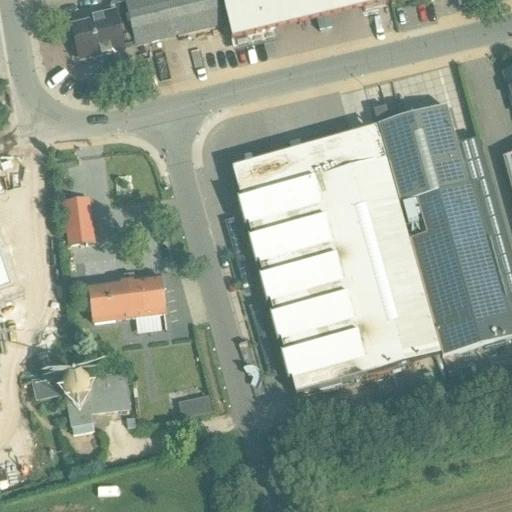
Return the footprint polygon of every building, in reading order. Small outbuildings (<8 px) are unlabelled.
[(90,25),(71,29),(79,62),(123,52),(119,36),(132,33),(136,49),(221,29),(214,0),(134,0),(110,6),(113,15),(89,21),(90,25)] [(221,0),(228,32),(230,43),(255,38),(253,27),(272,23),(268,2),(278,0),(221,0)] [(359,0),(363,13),(387,8),(385,0),(359,0)] [(511,73),(503,76),(511,108),(511,73)] [(385,109),(372,113),(377,130),(408,244),(441,361),(511,341),(511,259),(490,181),(473,186),(467,188),(445,111),(390,126),(385,109)] [(295,168),(235,185),(240,203),(236,204),(244,230),(247,229),(251,241),(247,242),(254,268),(258,267),(262,280),(258,281),(265,307),(269,306),(273,318),(269,319),(276,345),(280,344),(283,357),(279,358),(287,384),(291,383),(295,398),(369,377),(439,358),(384,163),(380,164),(372,134),(351,140),(354,152),(328,159),(309,164),(307,165),(304,152),(303,153),(292,156),(295,168)] [(511,158),(502,161),(511,198),(511,158)] [(86,197),(85,186),(60,189),(62,200),(86,197)] [(75,200),(62,202),(67,245),(94,241),(93,231),(79,232),(75,200)] [(0,297),(13,293),(0,256),(0,255),(0,297)] [(111,273),(109,261),(69,266),(71,279),(111,273)] [(159,279),(88,288),(93,326),(164,317),(159,279)] [(66,377),(32,384),(36,403),(60,398),(60,400),(60,401),(61,402),(62,404),(63,406),(64,407),(66,409),(67,409),(71,430),(92,426),(91,419),(129,414),(125,377),(89,381),(87,380),(86,379),(85,378),(82,377),(81,377),(78,377),(67,379),(66,377)] [(208,397),(199,399),(203,416),(212,414),(208,397)]
